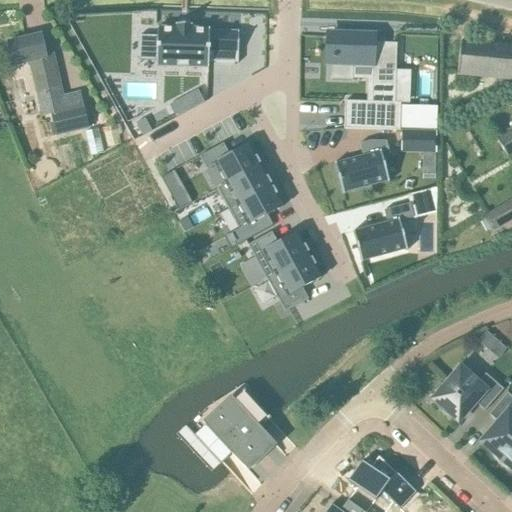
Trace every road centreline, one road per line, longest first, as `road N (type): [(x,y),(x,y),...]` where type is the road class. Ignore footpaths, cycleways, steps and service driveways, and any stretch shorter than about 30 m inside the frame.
road 1 (residential): [(370,395),(497,511)]
road 2 (residential): [(511,307),(426,343),(370,395)]
road 3 (residential): [(370,395),(264,511)]
road 4 (residential): [(286,166),(348,283)]
